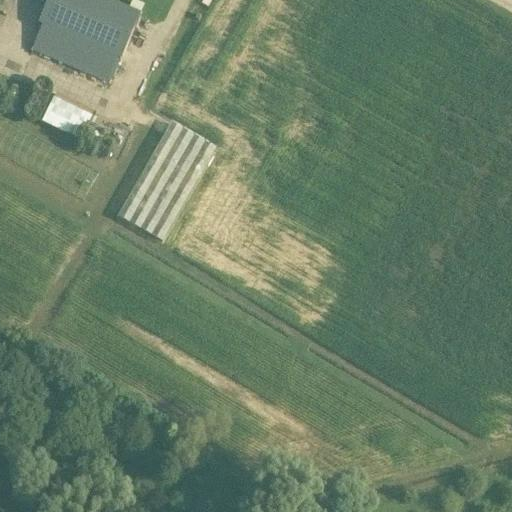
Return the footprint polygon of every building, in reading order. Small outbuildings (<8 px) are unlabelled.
[(50,0),(38,28),(41,30),(31,53),(107,86),(117,63),(121,65),(140,19),(98,0),(50,0)] [(377,72),(392,32),(422,43),(470,0),(209,0),(127,225),(170,241),(172,237),(179,240),(169,209),(217,194),(208,183),(253,169),(254,169),(296,132),(285,128),(301,123),(288,118),(336,102),(337,98),(324,93),(362,80),(366,69),(377,72)] [(79,143),(94,114),(56,97),(42,125),(79,143)] [(0,120),(0,156),(83,204),(98,176),(0,120)] [(0,249),(56,284),(88,230),(0,177),(0,249)] [(105,240),(73,293),(252,401),(283,346),(105,240)] [(0,329),(21,342),(52,288),(0,257),(0,329)] [(78,304),(59,328),(75,341),(94,318),(78,304)] [(49,456),(18,444),(10,462),(8,461),(0,482),(0,489),(32,502),(42,475),(49,456)] [(44,480),(36,503),(61,511),(69,487),(44,480)]
